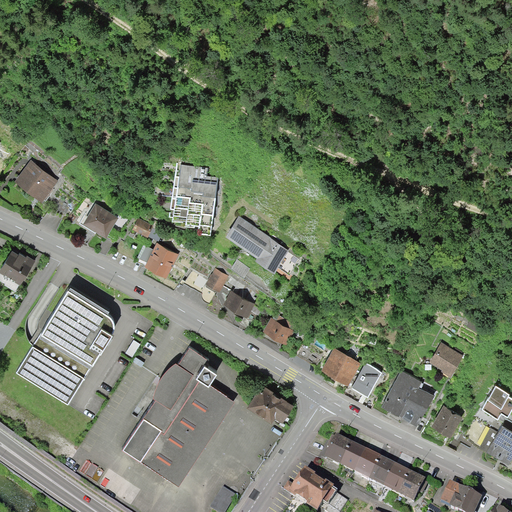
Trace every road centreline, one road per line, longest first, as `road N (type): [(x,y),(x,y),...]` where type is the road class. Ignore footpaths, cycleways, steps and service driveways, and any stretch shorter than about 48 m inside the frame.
road 1 (track): [(92,0),(231,99),(511,221)]
road 2 (tertiary): [(0,220),(160,297),(324,397)]
road 3 (tertiary): [(324,397),(511,494)]
road 4 (tertiary): [(248,511),(324,397)]
